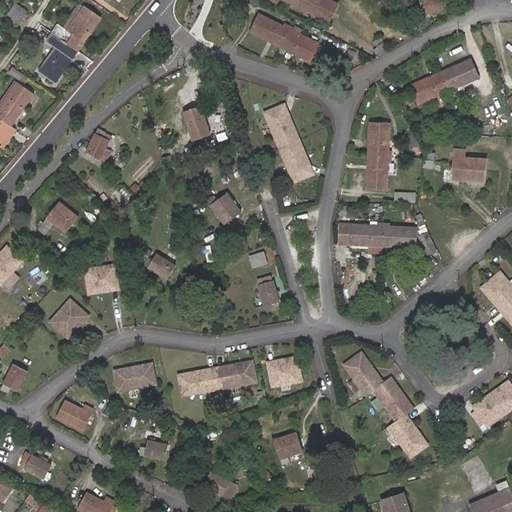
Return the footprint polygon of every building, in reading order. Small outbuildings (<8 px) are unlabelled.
[(282,0),(300,9),(304,0),(282,0)] [(304,0),(300,9),(329,23),(339,4),(330,0),(304,0)] [(443,0),(420,0),(423,15),(445,11),(444,10),(448,9),(447,2),(444,2),(443,0)] [(68,31),(84,7),(79,3),(62,27),(68,31)] [(379,16),(384,12),(376,3),(371,7),(379,16)] [(10,13),(20,20),(27,11),(17,4),(10,13)] [(59,37),(78,50),(100,19),(84,7),(68,31),(62,27),(58,24),(52,32),(59,37)] [(14,29),(20,20),(10,13),(3,22),(14,29)] [(281,48),(291,27),(285,23),(284,26),(261,14),(251,33),(281,48)] [(306,26),(295,20),(292,26),(303,31),(306,26)] [(296,29),(291,27),(281,48),(310,62),(320,44),(295,31),(296,29)] [(53,45),(59,37),(52,32),(46,41),(53,45)] [(55,81),(78,50),(59,37),(53,45),(56,47),(50,55),(52,57),(47,65),(44,63),(39,71),(55,81)] [(378,56),(389,50),(381,37),(374,42),(378,48),(374,50),(378,56)] [(50,55),(44,63),(47,65),(52,57),(50,55)] [(441,73),(451,94),(455,92),(454,89),(479,79),(471,60),(441,73)] [(18,82),(24,74),(13,65),(7,73),(18,82)] [(439,99),(451,94),(441,73),(410,86),(419,105),(438,97),(439,99)] [(0,117),(11,125),(33,94),(18,83),(13,90),(15,91),(9,100),(7,98),(0,108),(0,117)] [(502,104),(495,106),(499,118),(506,116),(502,104)] [(193,141),(211,134),(201,106),(184,113),(193,141)] [(284,106),(274,110),(277,118),(270,121),(273,128),(276,133),(273,134),(279,148),(299,140),(284,106)] [(274,110),(265,115),(270,128),(273,134),(276,133),(273,128),(270,121),(277,118),(274,110)] [(0,145),(2,148),(16,129),(11,125),(0,117),(0,145)] [(371,122),(369,156),(391,158),(392,151),(389,151),(391,124),(371,122)] [(111,137),(97,130),(86,152),(107,162),(112,151),(106,148),(111,137)] [(299,140),(279,148),(285,162),(288,161),(294,174),(300,171),(304,178),(313,174),(299,140)] [(466,149),(455,148),(452,180),(486,183),(487,159),(466,157),(466,149)] [(435,153),(425,152),(423,169),(433,170),(435,153)] [(391,158),(369,156),(367,189),(387,191),(388,164),(391,164),(391,158)] [(420,171),(421,160),(412,159),(412,165),(417,165),(417,170),(420,171)] [(288,161),(285,162),(294,182),(304,178),(300,171),(294,174),(288,161)] [(451,170),(443,169),(442,180),(450,180),(451,170)] [(225,224),(242,212),(229,192),(217,200),(215,196),(209,201),(225,224)] [(288,192),(281,194),(285,205),(291,203),(288,192)] [(415,194),(396,193),(396,201),(415,202),(415,194)] [(66,233),(79,217),(61,202),(39,229),(46,235),(54,224),(66,233)] [(421,214),(413,217),(416,224),(423,221),(421,214)] [(340,245),(384,247),(384,223),(378,222),(378,225),(341,223),(340,245)] [(384,223),(384,247),(417,249),(418,228),(391,226),(391,223),(384,223)] [(439,253),(429,233),(420,237),(428,257),(439,253)] [(0,288),(24,262),(7,246),(0,253),(0,288)] [(168,279),(177,265),(147,248),(140,258),(146,261),(144,265),(168,279)] [(254,266),(267,262),(264,253),(251,257),(254,266)] [(85,270),(89,295),(100,293),(99,290),(119,286),(115,266),(85,270)] [(482,288),(488,295),(490,294),(492,296),(511,320),(511,286),(500,272),(482,288)] [(264,306),(280,302),(275,280),(272,281),(271,276),(258,280),(259,284),(258,284),(264,306)] [(488,295),(511,323),(511,320),(492,296),(490,294),(488,295)] [(73,330),(87,315),(71,301),(50,323),(68,340),(76,332),(73,330)] [(89,317),(87,315),(73,330),(76,332),(89,317)] [(0,349),(0,356),(3,360),(11,351),(3,345),(0,349)] [(397,387),(392,380),(384,385),(375,372),(373,374),(365,364),(367,362),(362,355),(345,368),(354,380),(361,389),(366,397),(374,392),(383,404),(396,422),(388,427),(410,457),(427,445),(418,432),(416,433),(409,423),(411,422),(406,415),(413,410),(404,397),(402,398),(395,388),(397,387)] [(287,363),(269,367),(273,387),(301,382),(297,358),(287,360),(287,363)] [(194,376),(194,373),(178,376),(182,397),(219,390),(231,388),(256,383),(252,362),(237,365),(237,368),(226,370),(224,370),(223,368),(207,371),(207,373),(194,376)] [(367,362),(365,364),(373,374),(375,372),(367,362)] [(18,391),(28,371),(14,364),(2,388),(9,392),(12,388),(18,391)] [(123,373),(123,370),(115,372),(119,392),(156,385),(152,365),(136,368),(137,370),(123,373)] [(361,389),(354,380),(347,384),(354,394),(361,389)] [(511,385),(508,381),(499,387),(502,391),(511,385)] [(499,387),(490,394),(493,398),(505,414),(511,408),(511,385),(511,386),(511,385),(502,391),(499,387)] [(402,398),(404,397),(397,387),(395,388),(402,398)] [(484,404),(475,410),(476,411),(472,415),(480,426),(484,423),(487,427),(505,414),(493,398),(490,394),(482,400),(484,404)] [(109,417),(116,406),(105,399),(101,407),(105,410),(103,414),(109,417)] [(84,409),(66,400),(58,417),(84,430),(95,408),(86,404),(84,409)] [(473,407),(475,410),(484,404),(482,400),(473,407)] [(188,423),(180,420),(178,426),(185,429),(188,423)] [(418,432),(411,422),(409,423),(416,433),(418,432)] [(288,457),(304,452),(297,432),(275,440),(283,464),(290,461),(288,457)] [(165,460),(169,445),(148,441),(146,447),(141,446),(139,455),(165,460)] [(44,480),(52,465),(28,453),(20,466),(25,469),(24,469),(44,480)] [(238,478),(252,474),(246,456),(232,460),(238,478)] [(231,499),(238,485),(210,471),(203,485),(231,499)] [(13,490),(4,484),(0,490),(0,502),(2,504),(13,490)] [(104,502),(80,489),(71,506),(82,511),(114,511),(117,507),(113,506),(115,502),(107,497),(104,502)] [(511,511),(511,495),(509,489),(472,505),(474,511),(511,511)] [(384,511),(410,511),(404,492),(381,500),(384,511)] [(43,504),(30,494),(26,500),(38,510),(43,504)]
